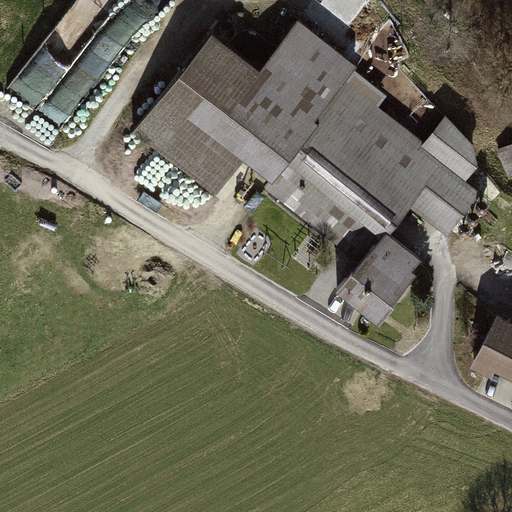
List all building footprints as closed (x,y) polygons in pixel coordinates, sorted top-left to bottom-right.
[(65,126),(110,67),(86,49),(115,12),(99,0),(79,0),(13,87),(65,126)] [(265,188),(361,263),(388,229),(287,151),(343,81),(356,65),(299,19),(260,69),(212,30),(135,130),(214,192),(243,153),(273,177),(265,188)] [(426,147),(343,81),(287,151),(388,229),(411,201),(447,230),(478,191),(462,178),(475,162),(471,142),(450,117),(426,147)] [(511,145),(499,150),(510,179),(511,178),(511,145)] [(420,255),(388,229),(361,263),(355,270),(354,269),(341,285),(381,317),(394,300),(388,295),(420,255)] [(511,321),(498,315),(475,362),(488,369),(492,362),(511,371),(511,321)]
